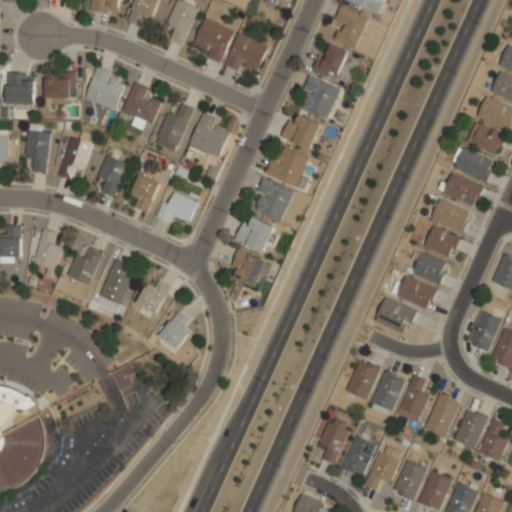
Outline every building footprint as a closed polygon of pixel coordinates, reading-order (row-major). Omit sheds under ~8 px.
[(118,14),(120,0),(91,0),(90,9),(118,14)] [(143,14),(152,18),(159,1),(156,0),(135,0),(127,19),(139,24),(143,14)] [(182,44),(199,7),(184,0),(176,0),(164,26),(174,31),(170,39),(182,44)] [(345,0),(379,13),(384,0),(345,0)] [(340,29),(336,39),(354,47),(368,17),(342,6),(333,26),(340,29)] [(193,44),(201,47),(198,53),(221,62),(234,28),(204,16),(193,44)] [(268,44),(237,31),(225,62),(256,74),(268,44)] [(327,54),(319,52),(312,69),(336,79),(348,51),(331,44),(327,54)] [(511,46),(508,44),(499,64),(511,70),(511,46)] [(85,99),(115,110),(125,84),(112,79),(114,72),(97,66),(85,99)] [(511,76),(500,71),(490,91),(511,100),(511,76)] [(77,73),(44,73),(44,98),(77,98),(77,73)] [(7,74),(7,104),(35,104),(35,74),(7,74)] [(303,90),(310,92),(303,108),(328,118),(340,88),(309,75),(303,90)] [(140,127),(143,119),(153,123),(161,103),(147,97),(150,88),(134,82),(123,111),(134,115),(130,123),(140,127)] [(508,130),(511,120),(511,106),(486,96),(477,117),(508,130)] [(167,111),(154,142),(176,151),(194,108),(182,103),(177,115),(167,111)] [(228,131),(220,129),(223,120),(200,113),(190,146),(220,156),(228,131)] [(297,122),(290,118),(281,135),(310,149),(322,124),(301,114),(297,122)] [(496,157),(507,136),(477,121),(466,141),(496,157)] [(46,173),(51,133),(28,130),(25,159),(33,160),(32,171),(46,173)] [(76,167),(85,170),(93,144),(71,137),(59,175),(72,179),(76,167)] [(310,157),(281,142),(266,172),(295,187),(310,157)] [(494,161),(463,147),(454,168),(485,183),(494,161)] [(128,164),(107,155),(98,177),(106,181),(101,192),(114,197),(128,164)] [(136,199),(133,207),(150,213),(163,181),(140,172),(131,196),(136,199)] [(474,207),(483,187),(451,173),(442,192),(474,207)] [(252,210),(282,221),(293,189),(264,178),(252,210)] [(190,221),(198,199),(174,189),(170,201),(164,198),(157,216),(173,222),(176,215),(190,221)] [(471,212),(440,198),(431,218),(462,232),(471,212)] [(235,239),(264,253),(276,228),(248,213),(235,239)] [(0,255),(21,255),(21,224),(8,224),(8,233),(0,233),(0,255)] [(460,237),(433,224),(424,245),(451,257),(460,237)] [(45,274),(54,276),(63,244),(54,242),(57,232),(43,228),(34,262),(47,266),(45,274)] [(89,284),(103,252),(90,247),(86,257),(76,253),(67,275),(89,284)] [(237,269),(234,278),(260,286),(269,259),(238,249),(232,267),(237,269)] [(409,270),(439,283),(448,262),(418,249),(409,270)] [(511,289),(511,251),(506,249),(492,280),(511,289)] [(97,302),(119,311),(133,276),(122,272),(126,262),(115,257),(97,302)] [(427,309),(437,288),(405,274),(395,295),(427,309)] [(147,283),(136,302),(157,314),(172,286),(160,279),(155,287),(147,283)] [(405,322),(411,325),(417,309),(385,297),(375,321),(402,332),(405,322)] [(177,348),(190,332),(183,326),(190,318),(179,309),(159,334),(177,348)] [(467,343),(487,351),(501,319),(482,310),(467,343)] [(511,330),(506,327),(490,358),(509,368),(511,362),(511,330)] [(380,368),(360,359),(345,390),(365,399),(380,368)] [(120,389),(111,372),(129,362),(133,370),(127,373),(132,383),(120,389)] [(388,415),(406,379),(386,370),(368,405),(388,415)] [(429,394),(421,391),(426,380),(414,375),(397,414),(417,423),(429,394)] [(0,490),(6,490),(25,480),(38,463),(43,443),(41,431),(36,417),(5,431),(4,430),(20,408),(24,412),(40,403),(31,394),(28,396),(21,391),(11,386),(2,385),(0,384),(0,490)] [(423,428),(444,438),(460,404),(440,394),(423,428)] [(454,440),(474,449),(488,418),(468,409),(454,440)] [(318,443),(327,448),(323,458),(334,463),(352,424),(331,414),(318,443)] [(506,424),(491,419),(479,453),(500,461),(508,437),(502,435),(506,424)] [(341,467),(362,476),(376,444),(355,434),(341,467)] [(365,485),(375,490),(380,480),(389,484),(403,452),(383,443),(365,485)] [(393,491),(413,500),(427,469),(407,460),(393,491)] [(438,511),(452,479),(432,471),(418,503),(438,511)] [(469,511),(478,491),(457,483),(445,511),(469,511)] [(292,511),(320,511),(324,501),(302,491),(292,511)] [(475,511),(499,511),(504,501),(483,493),(475,511)]
